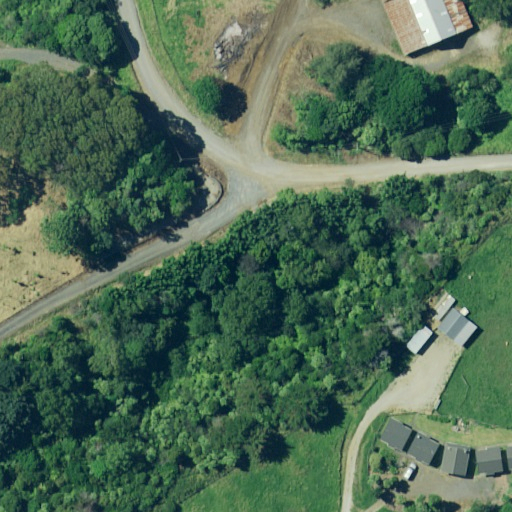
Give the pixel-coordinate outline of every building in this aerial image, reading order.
[(475,28),(463,0),(381,0),(404,56),(475,28)] [(476,328),(453,308),(436,327),(460,347),(476,328)] [(433,333),(424,326),(406,346),(415,354),(433,333)] [(412,431),(391,420),(380,441),(400,452),(412,431)] [(438,445),(417,436),(407,456),(428,466),(438,445)] [(469,452),(445,448),(440,472),(465,476),(469,452)] [(502,473),(500,449),(476,452),(478,475),(502,473)]
